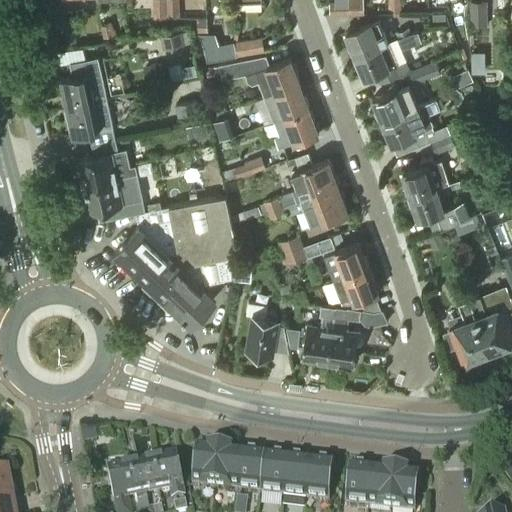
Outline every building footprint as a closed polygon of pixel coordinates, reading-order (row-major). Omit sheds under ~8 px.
[(168,18),(167,0),(152,0),(153,19),(168,18)] [(167,0),(168,18),(180,18),(179,0),(167,0)] [(348,14),(347,0),(334,0),(335,2),(329,2),(330,14),(348,14)] [(347,0),(348,14),(363,13),(362,0),(347,0)] [(389,0),(390,12),(400,12),(399,0),(389,0)] [(469,2),(470,26),(486,26),(486,2),(469,2)] [(445,19),(445,11),(433,11),(433,19),(445,19)] [(207,33),(207,17),(196,17),(196,33),(207,33)] [(354,53),(387,39),(378,19),(371,22),(371,21),(345,31),(354,53)] [(102,22),(102,38),(113,37),(112,21),(102,22)] [(396,29),(399,34),(410,29),(408,24),(396,29)] [(387,39),(354,53),(364,77),(375,73),(379,82),(401,73),(397,63),(406,59),(401,47),(421,38),(416,27),(410,29),(399,34),(387,39)] [(164,47),(184,42),(181,29),(161,34),(164,47)] [(73,31),(55,33),(56,47),(74,45),(73,31)] [(236,56),(257,51),(263,50),(260,38),(233,43),(236,56)] [(207,62),(236,56),(233,43),(233,42),(216,46),(204,48),(207,62)] [(263,94),(299,81),(290,57),(269,65),(265,54),(218,64),(221,78),(255,71),(263,94)] [(67,106),(107,97),(98,55),(69,61),(72,76),(61,78),(67,106)] [(145,72),(162,69),(161,59),(143,63),(145,72)] [(415,83),(440,73),(435,60),(410,70),(415,83)] [(469,68),(461,72),(465,82),(474,78),(469,68)] [(273,120),(309,107),(299,81),(263,94),(273,120)] [(409,82),(372,97),(381,119),(436,97),(433,90),(415,97),(409,82)] [(107,97),(67,106),(73,133),(88,130),(91,144),(115,139),(112,125),(113,125),(107,97)] [(436,97),(381,119),(391,143),(416,133),(415,130),(424,127),(420,116),(440,108),(436,97)] [(197,98),(176,103),(179,116),(200,111),(197,98)] [(309,107),(273,120),(279,134),(274,136),(278,147),(319,132),(309,107)] [(205,120),(190,124),(193,136),(208,132),(205,120)] [(230,134),(227,125),(215,129),(219,138),(230,134)] [(425,141),(430,153),(451,144),(446,132),(425,141)] [(130,166),(126,148),(118,150),(115,139),(91,144),(94,155),(79,158),(84,184),(116,177),(127,175),(137,172),(135,165),(130,166)] [(297,200),(338,184),(328,158),(311,164),(306,150),(286,158),(291,172),(287,173),(293,190),(263,202),(266,211),(282,205),(297,200)] [(242,161),(244,164),(232,168),(236,177),(264,166),(260,154),(242,161)] [(402,171),(409,193),(410,194),(444,183),(444,184),(449,183),(445,172),(433,176),(429,162),(402,171)] [(116,177),(84,184),(90,210),(111,205),(113,216),(145,209),(137,172),(127,175),(116,177)] [(444,183),(410,194),(417,218),(433,213),(438,227),(468,215),(461,199),(443,206),(440,196),(447,194),(444,184),(444,183)] [(270,220),(286,213),(290,214),(301,210),(307,226),(348,211),(338,184),(297,200),(282,205),(266,211),(270,220)] [(114,251),(192,323),(208,305),(209,290),(200,281),(231,275),(232,265),(241,263),(226,193),(135,212),(138,226),(114,251)] [(511,200),(493,208),(498,221),(511,215),(511,200)] [(243,210),(246,218),(261,212),(257,204),(243,210)] [(487,226),(498,221),(493,208),(482,213),(487,226)] [(458,235),(453,222),(441,227),(446,239),(458,235)] [(439,229),(427,234),(433,248),(445,243),(439,229)] [(280,252),(301,244),(297,234),(276,242),(280,252)] [(332,279),(369,265),(359,240),(334,250),(335,251),(323,255),(332,279)] [(301,244),(280,252),(284,263),(305,255),(301,244)] [(511,253),(501,258),(511,289),(511,288),(511,253)] [(251,266),(232,265),(231,278),(250,280),(251,266)] [(369,265),(332,279),(340,300),(354,300),(378,291),(369,265)] [(480,294),(469,298),(490,350),(502,345),(505,347),(511,345),(511,341),(511,330),(505,312),(511,309),(511,297),(506,283),(480,294)] [(293,294),(289,284),(277,288),(281,299),(293,294)] [(458,302),(465,319),(450,325),(451,330),(443,333),(450,348),(458,345),(463,360),(466,359),(470,361),(476,358),(477,355),(490,350),(469,298),(458,302)] [(247,348),(272,353),(278,319),(276,319),(277,310),(266,309),(267,305),(247,301),(245,313),(252,315),(247,348)] [(335,306),(322,304),(320,324),(306,323),(302,356),(328,359),(335,306)] [(335,306),(328,359),(354,363),(357,346),(358,346),(359,346),(360,345),(361,345),(362,344),(362,343),(363,342),(363,341),(363,340),(363,339),(363,338),(363,337),(362,336),(362,335),(361,334),(359,333),(358,333),(359,330),(346,328),(347,316),(359,318),(360,310),(360,309),(335,306)] [(387,322),(382,309),(374,312),(360,310),(359,318),(359,320),(366,326),(372,326),(387,322)] [(380,324),(373,326),(375,333),(382,331),(380,324)] [(94,429),(82,431),(84,443),(96,441),(94,429)] [(215,489),(220,450),(196,447),(191,486),(215,489)] [(237,492),(242,453),(220,450),(215,489),(237,492)] [(260,495),(265,456),(242,453),(237,492),(260,495)] [(184,498),(182,489),(175,456),(152,461),(159,495),(169,493),(170,501),(184,498)] [(283,498),(288,458),(265,456),(260,495),(283,498)] [(306,501),(310,461),(288,458),(283,498),(306,501)] [(511,460),(501,468),(511,484),(511,460)] [(159,495),(152,461),(128,465),(135,500),(136,504),(138,511),(154,511),(154,509),(149,510),(147,501),(146,498),(159,495)] [(329,504),(334,464),(310,461),(306,501),(329,504)] [(135,500),(128,465),(107,470),(115,511),(129,511),(127,502),(135,500)] [(368,508),(373,469),(350,466),(345,506),(368,508)] [(368,508),(391,511),(396,472),(373,469),(368,508)] [(0,502),(13,500),(8,472),(0,473),(0,502)] [(396,511),(414,511),(419,475),(396,472),(391,511),(396,511)] [(15,511),(13,500),(0,502),(0,511),(15,511)] [(183,511),(187,511),(185,502),(173,504),(174,511),(183,511)]
